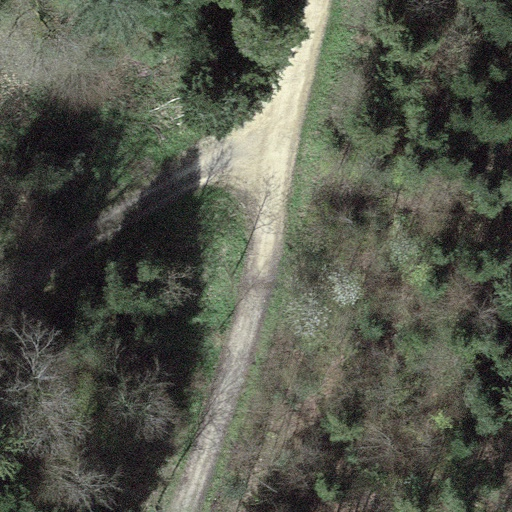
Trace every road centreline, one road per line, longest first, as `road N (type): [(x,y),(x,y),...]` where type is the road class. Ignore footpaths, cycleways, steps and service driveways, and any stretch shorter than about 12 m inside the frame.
road 1 (track): [(183,511),(247,328),(324,0)]
road 2 (track): [(297,113),(165,178),(0,299)]
